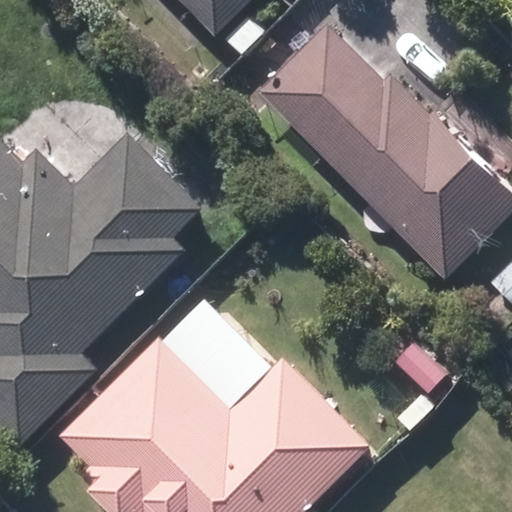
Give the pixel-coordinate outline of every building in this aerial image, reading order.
[(201,0),(227,26),(253,0),(201,0)] [(232,38),(248,55),(273,28),(257,12),(232,38)] [(274,86),(460,270),(511,216),(511,175),(405,69),(397,76),(376,55),(340,19),(274,86)] [(254,53),(271,73),(303,44),(284,24),(254,53)] [(0,405),(31,437),(107,363),(91,345),(194,245),(183,234),(216,202),(145,128),(87,185),(49,147),(37,159),(3,125),(0,127),(0,405)] [(241,188),(261,212),(281,193),(261,170),(241,188)] [(309,511),(383,439),(298,354),(246,405),(172,333),(76,429),(107,459),(95,472),(135,511),(309,511)]
